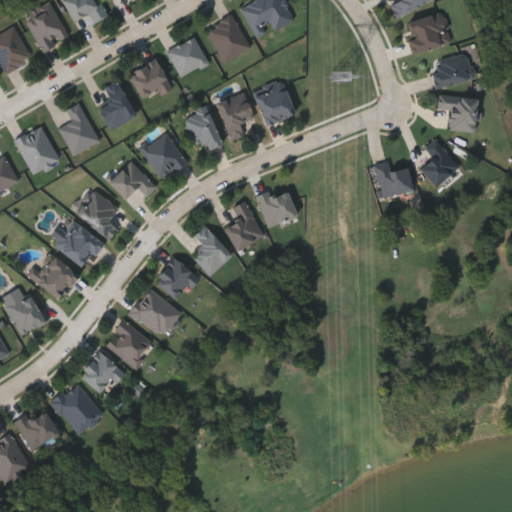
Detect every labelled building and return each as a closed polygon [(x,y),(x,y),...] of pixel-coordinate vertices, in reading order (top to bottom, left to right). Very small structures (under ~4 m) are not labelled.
[(101,0),(109,16),(95,23),(91,13),(74,21),(64,0),(101,0)] [(286,0),(296,19),(272,31),(271,30),(258,37),(243,6),(255,0),(286,0)] [(400,0),(429,0),(398,15),(392,4),(400,0)] [(44,51),(27,16),(54,3),(70,38),(44,51)] [(253,46),(228,62),(207,30),(232,14),(253,46)] [(10,74),(0,60),(0,38),(15,28),(35,56),(10,74)] [(209,63),(182,76),(169,49),(197,36),(209,63)] [(145,100),(130,72),(158,58),(172,86),(145,100)] [(106,86),(121,79),(137,117),(110,129),(100,105),(112,100),(106,86)] [(269,125),(256,94),(283,82),(297,113),(269,125)] [(231,140),(217,102),(246,91),(255,117),(241,122),(245,135),(231,140)] [(439,108),(440,94),(479,97),(476,130),(449,128),(450,109),(439,108)] [(67,109),(81,102),(101,141),(74,154),(60,126),(72,120),(67,109)] [(223,143),(211,148),(207,141),(197,145),(185,116),(208,106),(223,143)] [(16,138),(43,124),(61,161),(34,174),(16,138)] [(188,162),(162,179),(142,148),(168,131),(188,162)] [(425,148),(437,138),(460,166),(436,186),(421,168),(433,157),(425,148)] [(138,186),(126,199),(110,181),(132,159),(158,186),(148,196),(138,186)] [(408,166),(414,189),(383,196),(375,164),(390,160),(393,170),(408,166)] [(120,207),(110,220),(119,228),(111,239),(77,213),(96,188),(120,207)] [(288,191),(299,214),(271,226),(257,195),(271,189),(274,197),(288,191)] [(237,250),(226,227),(241,220),(234,207),(247,200),(265,236),(237,250)] [(103,242),(83,266),(58,245),(78,221),(103,242)] [(195,235),(207,224),(233,255),(211,274),(194,255),(205,246),(195,235)] [(154,281),(174,256),(201,277),(193,287),(188,283),(176,298),(154,281)] [(182,312),(162,336),(131,311),(152,287),(182,312)] [(156,343),(137,367),(106,344),(125,319),(156,343)] [(0,333),(10,354),(0,359),(0,333)] [(100,391),(80,374),(100,350),(127,372),(118,383),(112,378),(100,391)] [(52,401),(77,380),(105,414),(80,435),(52,401)] [(32,466),(6,482),(0,472),(0,440),(11,433),(32,466)]
